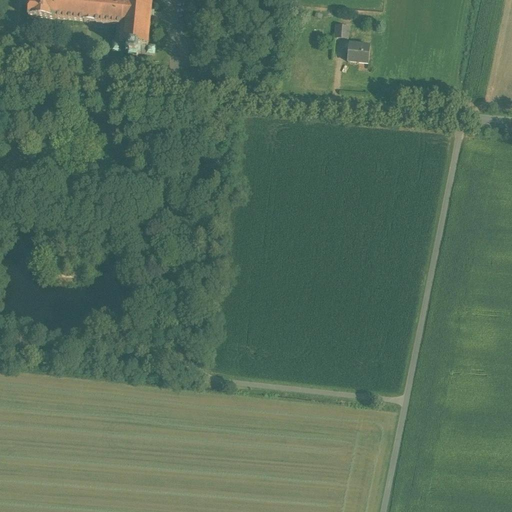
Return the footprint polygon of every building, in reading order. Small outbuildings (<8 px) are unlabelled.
[(25,0),(24,19),(118,26),(116,52),(155,55),(160,1),(145,0),(25,0)] [(296,28),(288,27),(287,44),(294,45),(296,28)] [(348,28),(337,27),(336,38),(347,39),(348,28)] [(370,47),(350,45),(348,63),(369,65),(370,47)] [(308,62),(293,60),(291,78),(306,80),(308,62)] [(187,161),(179,160),(178,171),(185,172),(187,161)]
